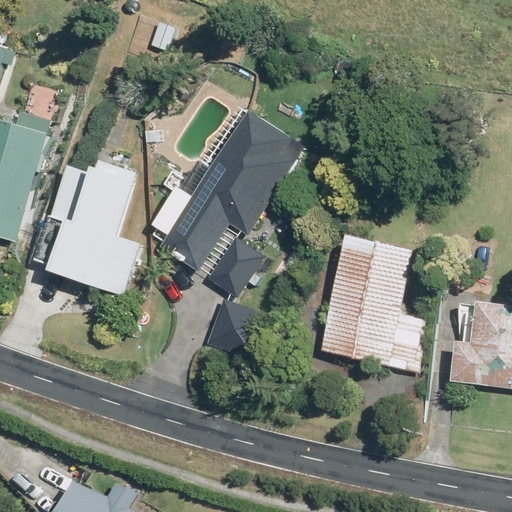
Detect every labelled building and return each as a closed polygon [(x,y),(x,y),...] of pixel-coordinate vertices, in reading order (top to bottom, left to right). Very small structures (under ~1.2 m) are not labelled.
[(18,43),(0,37),(0,93),(3,94),(18,43)] [(320,149),(271,114),(229,174),(214,163),(160,239),(209,273),(245,223),(260,234),(320,149)] [(0,236),(27,245),(66,127),(31,115),(28,124),(0,115),(0,236)] [(81,167),(61,220),(87,229),(70,276),(134,299),(154,245),(136,238),(156,184),(110,167),(106,177),(81,167)] [(412,312),(428,249),(363,233),(335,348),(423,370),(436,318),(412,312)] [(272,260),(244,240),(216,280),(243,300),(272,260)] [(471,340),(468,383),(511,386),(511,302),(493,301),(490,342),(471,340)] [(272,315),(230,304),(218,348),(260,359),(272,315)] [(147,511),(139,507),(146,494),(124,482),(117,496),(92,482),(76,511),(147,511)]
